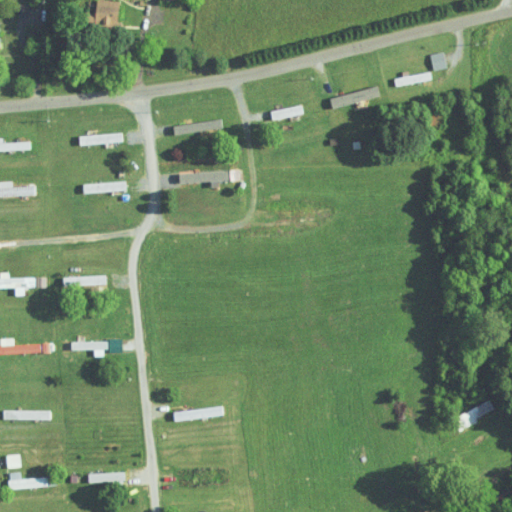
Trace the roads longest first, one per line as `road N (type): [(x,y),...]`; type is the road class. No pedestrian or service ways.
road 1 (residential): [(0,106),(193,85),(511,10)]
road 2 (residential): [(156,511),(137,296),(140,235)]
road 3 (residential): [(0,248),(247,229)]
road 4 (residential): [(459,21),(452,71),(413,96),(381,86),(369,43)]
road 5 (residential): [(236,76),(253,171),(247,229)]
road 6 (residential): [(140,235),(153,209),(144,91)]
